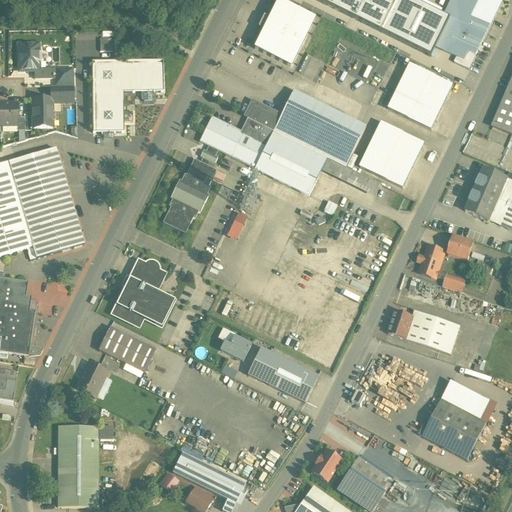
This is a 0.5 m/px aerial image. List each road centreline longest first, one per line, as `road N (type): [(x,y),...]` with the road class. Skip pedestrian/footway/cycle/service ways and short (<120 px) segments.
road 1 (residential): [(260,511),(320,424),(511,28)]
road 2 (residential): [(226,0),(30,402),(15,469)]
